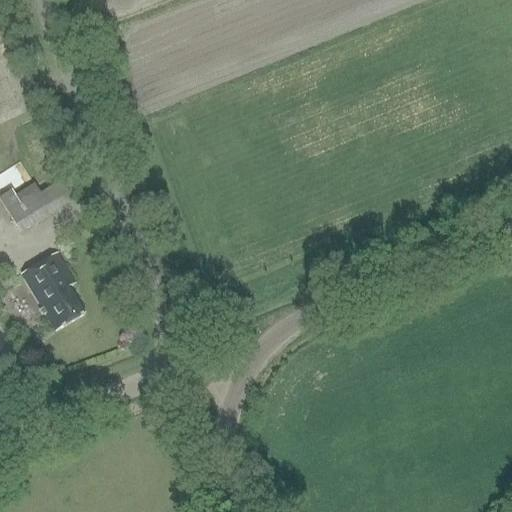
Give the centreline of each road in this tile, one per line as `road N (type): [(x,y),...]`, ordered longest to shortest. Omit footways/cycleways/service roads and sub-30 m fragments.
road 1 (unclassified): [(174,365),(41,0)]
road 2 (tertiary): [(239,381),(289,326),(511,237)]
road 3 (tertiary): [(0,445),(174,365)]
road 4 (tertiary): [(242,511),(225,442),(239,381)]
